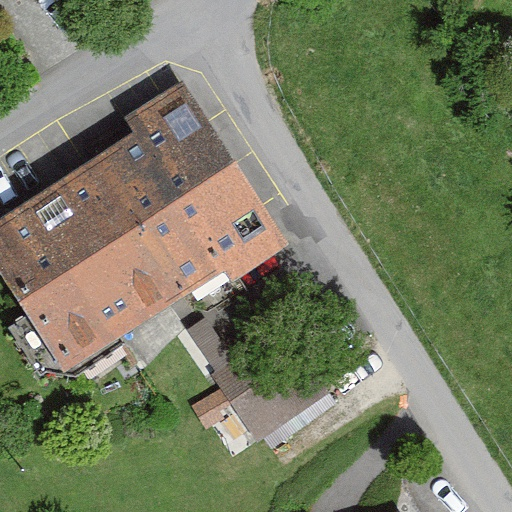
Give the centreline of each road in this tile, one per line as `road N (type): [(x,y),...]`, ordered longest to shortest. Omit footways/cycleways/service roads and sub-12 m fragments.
road 1 (residential): [(511,498),(189,0)]
road 2 (residential): [(185,0),(0,128)]
